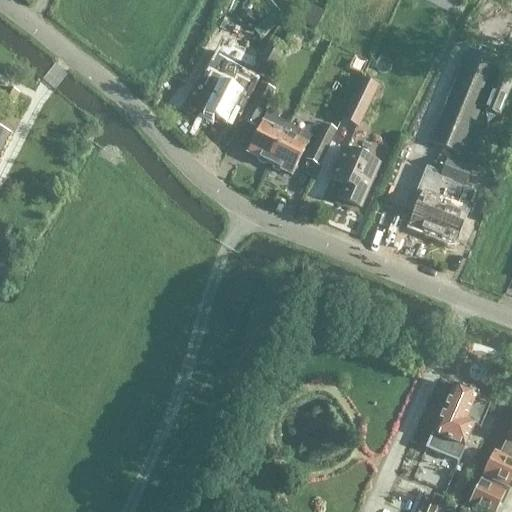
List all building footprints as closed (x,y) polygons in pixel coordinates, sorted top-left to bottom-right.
[(486,0),(478,30),(509,39),(511,30),(511,6),(490,0),(486,0)] [(325,12),(307,3),(297,22),(316,31),(325,12)] [(286,51),(269,42),(253,75),(270,83),(286,51)] [(431,143),(463,157),(500,63),(467,50),(431,143)] [(499,117),(511,86),(511,66),(503,64),(485,111),(499,117)] [(227,125),(246,86),(236,80),(231,89),(219,84),(204,114),(227,125)] [(378,88),(362,80),(343,120),(359,128),(378,88)] [(244,121),(257,127),(275,91),(262,84),(244,121)] [(247,155),(270,166),(290,127),(278,121),(280,117),(269,111),(247,155)] [(319,165),(332,139),(336,131),(323,124),(319,132),(310,127),(306,128),(302,133),(290,127),(270,166),(292,177),(312,138),(317,141),(308,161),(319,165)] [(0,153),(9,135),(0,130),(0,153)] [(361,209),(380,164),(371,160),(367,153),(359,150),(352,152),(344,148),(331,180),(345,186),(340,200),(361,209)] [(409,226),(432,235),(460,165),(447,160),(432,199),(422,195),(409,226)] [(468,213),(457,209),(473,170),(460,165),(432,235),(455,244),(468,213)] [(0,259),(0,286),(2,288),(13,266),(0,259)] [(491,404),(476,397),(478,392),(477,391),(476,387),(468,383),(464,386),(455,381),(425,450),(458,465),(475,428),(480,430),(491,404)] [(511,430),(502,451),(502,450),(500,454),(494,452),(468,507),(481,511),(496,511),(511,480),(511,430)] [(423,473),(435,491),(452,480),(439,462),(423,473)] [(428,511),(440,511),(446,502),(437,497),(428,511)]
